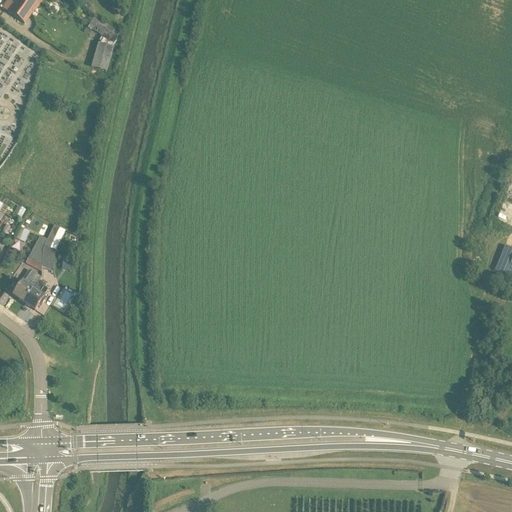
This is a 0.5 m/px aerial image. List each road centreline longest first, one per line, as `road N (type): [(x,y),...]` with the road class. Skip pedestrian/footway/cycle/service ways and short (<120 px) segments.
road 1 (primary): [(373,439),(285,430),(42,441)]
road 2 (primary): [(43,459),(373,439)]
road 3 (unclassified): [(42,441),(40,360),(26,336),(0,317)]
